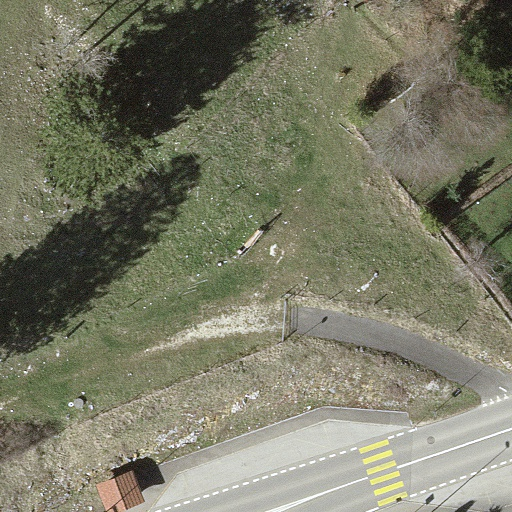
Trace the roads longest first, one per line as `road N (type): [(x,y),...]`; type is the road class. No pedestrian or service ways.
road 1 (track): [(511,394),(378,332),(297,319),(235,319),(170,332),(0,391)]
road 2 (primary): [(511,428),(275,511)]
